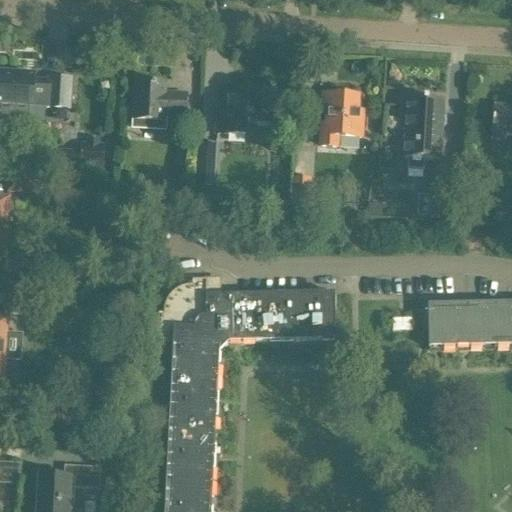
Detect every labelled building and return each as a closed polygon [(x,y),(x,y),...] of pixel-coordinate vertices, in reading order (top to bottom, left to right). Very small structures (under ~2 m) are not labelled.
[(72,110),(74,81),(48,79),(48,82),(32,81),(32,79),(0,76),(0,119),(30,122),(30,107),(32,107),(33,92),(48,93),(47,108),(72,110)] [(186,121),(187,97),(165,95),(166,87),(137,85),(135,122),(163,124),(164,119),(186,121)] [(224,97),(218,97),(216,135),(233,136),(233,132),(245,133),(246,123),(273,124),(275,93),(225,90),(224,97)] [(361,139),(362,113),(357,113),(358,98),(325,96),(324,110),(330,110),(328,126),(323,126),(322,148),(336,149),(337,138),(361,139)] [(428,102),(428,98),(412,97),(411,101),(408,101),(407,116),(403,115),(402,131),(406,131),(404,161),(408,161),(407,171),(423,172),(424,162),(440,163),(444,103),(428,102)] [(511,107),(494,106),(492,140),(507,141),(507,136),(511,135),(511,107)] [(216,188),(218,144),(198,143),(196,187),(216,188)] [(104,145),(82,144),(82,152),(81,172),(103,173),(104,145)] [(8,180),(7,193),(32,194),(32,182),(8,180)] [(295,180),(294,203),(312,204),(312,196),(309,196),(310,181),(295,180)] [(454,222),(456,198),(433,196),(431,220),(454,222)] [(0,257),(5,258),(8,200),(0,199),(0,257)] [(381,217),(382,207),(370,206),(369,216),(381,217)] [(218,303),(218,281),(193,282),(193,287),(188,287),(183,288),(178,290),(173,294),(168,299),(166,302),(165,307),(164,311),(163,316),(158,316),(157,342),(179,343),(170,511),(210,511),(219,353),(229,344),(335,342),(334,295),(317,296),(317,302),(218,303)] [(38,316),(39,291),(5,290),(4,315),(38,316)] [(511,305),(427,307),(428,350),(511,348),(511,305)] [(412,321),(393,321),(393,332),(412,332),(412,321)] [(20,489),(21,466),(11,465),(10,488),(20,489)] [(66,481),(41,480),(39,511),(69,511),(70,506),(75,506),(76,490),(100,492),(101,471),(66,468),(66,481)]
